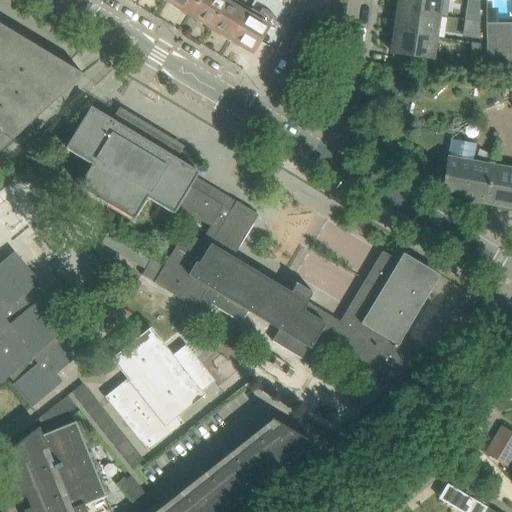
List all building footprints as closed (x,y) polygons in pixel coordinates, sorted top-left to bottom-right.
[(168,0),(168,1),(189,13),(196,0),(168,0)] [(196,0),(189,13),(209,26),(224,0),(196,0)] [(236,0),(224,0),(209,26),(231,39),(249,8),(236,0)] [(399,0),(399,10),(437,15),(437,14),(438,0),(399,0)] [(461,0),(461,18),(478,18),(478,0),(461,0)] [(249,8),(231,39),(252,52),(274,15),(262,8),(259,13),(249,8)] [(398,16),(395,31),(434,37),(434,36),(436,19),(437,19),(437,15),(399,10),(398,10),(400,10),(399,16),(398,16)] [(511,22),(485,23),(486,36),(511,35),(511,31),(511,24),(511,22)] [(83,74),(82,73),(67,64),(66,63),(0,23),(0,148),(5,144),(21,130),(27,125),(59,95),(83,74)] [(434,41),(434,37),(395,31),(397,32),(396,38),(394,37),(392,53),(431,59),(431,57),(430,57),(433,41),(434,41)] [(511,35),(486,36),(486,49),(511,48),(511,35)] [(471,42),(471,60),(480,60),(480,43),(471,42)] [(511,48),(486,49),(486,63),(511,62),(511,48)] [(80,122),(65,147),(92,163),(79,186),(134,219),(147,196),(174,212),(175,210),(178,205),(211,224),(210,226),(201,242),(184,231),(166,260),(164,263),(152,256),(141,274),(195,307),(200,298),(202,299),(241,323),(248,311),(279,329),(272,341),(301,358),(308,347),(310,348),(318,334),(351,354),(399,383),(418,351),(400,340),(439,275),(403,253),(403,252),(398,260),(382,251),(340,321),(306,301),(311,293),(312,294),(313,292),(295,282),(294,283),(295,284),(291,292),(232,257),(258,214),(236,201),(236,202),(195,177),(198,171),(176,158),(181,149),(118,111),(113,120),(90,106),(90,107),(80,122)] [(451,137),(442,189),(440,196),(511,208),(511,167),(472,160),(475,141),(451,137)] [(0,383),(8,376),(10,375),(16,381),(14,383),(32,405),(31,406),(31,407),(62,381),(56,373),(73,359),(55,337),(64,330),(39,300),(41,299),(40,298),(30,307),(21,297),(38,283),(13,253),(15,252),(14,251),(0,262),(0,383)] [(148,451),(151,448),(183,422),(178,415),(204,394),(202,391),(215,381),(185,344),(173,355),(150,326),(110,358),(127,378),(104,397),(148,451)] [(143,460),(82,383),(72,392),(132,468),(143,460)] [(76,406),(67,395),(52,408),(60,419),(76,406)] [(111,511),(75,421),(41,434),(39,428),(40,427),(39,426),(31,431),(1,456),(2,458),(23,511),(226,511),(314,443),(272,418),(271,419),(154,511),(111,511)] [(487,453),(506,464),(511,453),(511,433),(502,427),(487,453)] [(151,501),(131,475),(119,484),(140,510),(151,501)] [(461,491),(452,506),(462,511),(495,511),(488,508),(461,491)]
